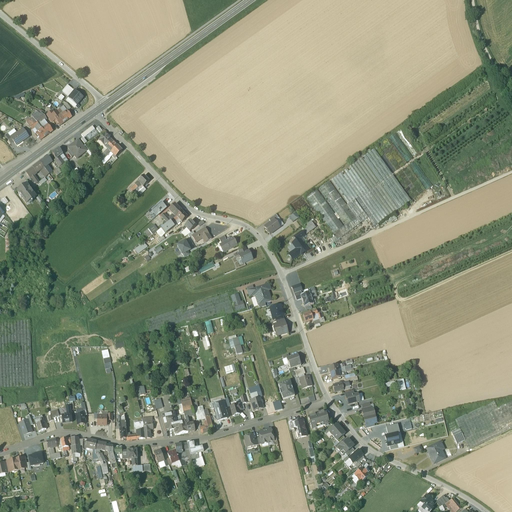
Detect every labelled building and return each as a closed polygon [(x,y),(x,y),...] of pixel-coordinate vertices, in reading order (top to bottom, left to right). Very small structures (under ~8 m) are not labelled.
[(79,95),(74,91),(71,95),(69,97),(68,99),(76,106),(77,105),(83,98),(79,95)] [(52,116),(55,120),(61,116),(58,111),(57,111),(58,112),(52,116)] [(63,114),(61,116),(66,122),(72,118),(67,111),(63,114)] [(40,117),(41,116),(37,112),(29,118),(25,121),(29,127),(33,124),(32,123),(35,121),(40,117)] [(52,116),(50,113),(46,116),(52,123),(54,121),(55,120),(52,116)] [(55,120),(56,122),(60,127),(66,122),(61,116),(55,120)] [(40,117),(35,121),(38,125),(42,130),(44,128),(40,123),(42,121),(40,117)] [(44,128),(42,130),(47,136),(53,132),(48,125),(44,128)] [(92,127),(82,136),(83,138),(84,139),(95,130),(92,127)] [(11,138),(10,139),(13,143),(14,143),(16,145),(22,141),(23,142),(29,137),(23,129),(11,138)] [(39,131),(36,134),(41,141),(47,136),(42,130),(39,131)] [(105,134),(98,140),(102,144),(104,146),(108,141),(110,139),(105,134)] [(390,139),(406,162),(412,158),(396,135),(390,139)] [(108,141),(104,146),(106,148),(112,141),(110,139),(108,141)] [(112,141),(106,148),(108,149),(111,153),(117,147),(112,141)] [(79,142),(73,146),(72,145),(68,149),(70,151),(74,156),(77,154),(79,158),(87,152),(83,147),(79,142)] [(85,145),(83,147),(91,157),(93,155),(85,145)] [(117,147),(111,153),(113,155),(116,158),(122,151),(117,147)] [(63,155),(58,149),(52,154),(56,160),(60,157),(63,155)] [(111,153),(108,149),(102,155),(98,159),(102,162),(111,153)] [(375,227),(411,202),(375,150),(331,180),(349,206),(347,207),(330,182),(319,189),(346,227),(344,228),(318,191),(308,198),(337,240),(369,218),(375,227)] [(111,153),(102,162),(104,165),(110,159),(110,158),(113,155),(111,153)] [(47,157),(40,163),(44,168),(47,166),(52,163),(47,157)] [(56,160),(54,161),(59,168),(65,164),(60,157),(56,160)] [(409,166),(426,191),(432,187),(415,162),(409,166)] [(40,163),(32,168),(36,174),(41,171),(44,168),(40,163)] [(52,173),(47,166),(44,168),(49,175),(52,173)] [(32,168),(25,173),(29,179),(31,178),(33,176),(36,174),(32,168)] [(44,168),(41,171),(46,178),(49,175),(44,168)] [(144,176),(138,182),(141,185),(143,187),(149,182),(144,176)] [(36,198),(27,185),(23,187),(21,187),(21,189),(17,192),(20,195),(22,197),(22,198),(26,205),(30,202),(32,202),(33,200),(36,198)] [(138,188),(135,185),(129,190),(132,193),(136,190),(138,188)] [(154,214),(156,217),(165,209),(161,204),(156,209),(152,212),(154,214)] [(175,205),(169,211),(176,218),(176,217),(181,212),(175,205)] [(156,209),(154,206),(148,212),(151,216),(154,214),(152,212),(156,209)] [(168,212),(161,217),(167,224),(170,222),(167,218),(171,216),(168,212)] [(181,212),(176,217),(178,219),(182,223),(187,217),(181,212)] [(289,218),(293,223),(300,219),(296,213),(289,218)] [(271,223),(264,227),(266,230),(265,230),(267,233),(268,233),(270,235),(279,228),(274,221),(274,220),(271,223)] [(191,221),(185,227),(190,232),(196,227),(191,221)] [(170,222),(161,229),(165,234),(174,227),(172,224),(170,222)] [(309,233),(313,230),(308,224),(305,226),(306,228),(309,233)] [(155,225),(144,233),(149,239),(160,231),(155,225)] [(205,229),(192,236),(196,243),(202,239),(205,243),(206,243),(211,239),(205,229)] [(301,233),(293,238),(294,239),(289,243),(295,251),(291,254),(291,253),(288,255),(292,261),(301,254),(303,252),(304,253),(308,251),(300,240),(304,236),(301,233)] [(224,236),(219,239),(222,244),(227,241),(224,236)] [(222,244),(221,245),(225,252),(237,246),(235,242),(235,241),(234,241),(233,238),(227,241),(222,244)] [(188,247),(185,242),(177,246),(182,256),(183,255),(188,252),(190,251),(188,247)] [(143,244),(135,250),(138,254),(146,248),(143,244)] [(244,247),(238,250),(240,256),(247,253),(244,247)] [(240,256),(239,256),(242,261),(243,261),(244,264),(252,260),(248,252),(247,253),(240,256)] [(199,269),(201,274),(216,267),(214,263),(199,269)] [(254,290),(248,292),(250,297),(255,296),(258,306),(265,304),(270,302),(266,292),(271,290),(269,285),(254,290)] [(301,292),(294,294),(296,301),(301,300),(300,297),(300,296),(301,296),(302,296),(301,292)] [(225,315),(236,311),(234,307),(231,298),(230,293),(146,322),(150,333),(185,321),(187,325),(223,312),(225,315)] [(312,299),(310,294),(310,293),(309,293),(302,296),(301,296),(300,296),(300,297),(301,300),(304,308),(305,308),(313,305),(314,305),(313,304),(312,299)] [(238,295),(231,298),(234,307),(238,305),(238,304),(241,303),(238,295)] [(241,303),(238,304),(238,305),(234,307),(236,311),(244,309),(242,303),(241,303)] [(280,306),(270,309),(273,319),(275,318),(283,316),(280,306)] [(316,311),(303,316),(305,323),(313,320),(312,316),(317,314),(316,311)] [(30,321),(0,321),(0,397),(1,398),(0,388),(32,387),(30,321)] [(285,323),(279,325),(277,325),(273,326),(275,331),(277,332),(278,336),(288,334),(285,323)] [(106,373),(111,373),(110,369),(112,369),(108,350),(102,351),(106,373)] [(289,358),(286,359),(288,364),(299,360),(299,361),(299,360),(297,355),(289,358)] [(299,360),(288,364),(290,369),(290,370),(294,368),(301,366),(299,361),(299,360)] [(233,365),(224,368),(226,375),(235,372),(233,365)] [(295,371),(294,371),(296,377),(305,374),(303,368),(295,371)] [(309,377),(299,380),(302,389),(312,386),(309,377)] [(399,391),(406,390),(403,379),(397,381),(399,391)] [(290,382),(278,385),(283,400),(294,397),(290,382)] [(341,384),(333,386),(334,393),(343,391),(342,388),(341,384)] [(354,396),(346,398),(348,405),(359,402),(357,395),(354,396)] [(409,397),(405,399),(408,408),(414,406),(412,400),(409,399),(409,397)] [(259,399),(251,402),(254,412),(262,409),(259,399)] [(192,410),(189,400),(181,402),(182,405),(183,410),(182,410),(184,415),(184,419),(187,418),(195,417),(193,410),(192,410)] [(494,402),(455,421),(459,429),(464,441),(469,450),(511,429),(511,400),(497,408),(494,402)] [(161,403),(155,404),(157,413),(163,411),(161,403)] [(214,406),(213,407),(214,409),(218,422),(227,419),(224,409),(223,404),(214,406)] [(237,405),(230,407),(233,417),(234,416),(234,417),(239,416),(238,415),(240,415),(239,411),(241,411),(240,405),(237,406),(237,405)] [(194,410),(195,415),(204,413),(204,412),(202,407),(194,410)] [(362,412),(362,413),(365,426),(366,426),(373,424),(376,423),(373,410),(371,410),(362,412)] [(205,419),(205,418),(204,413),(195,415),(197,421),(205,419)] [(320,414),(313,416),(308,418),(309,421),(310,426),(311,426),(311,429),(315,428),(315,429),(325,426),(325,425),(328,424),(327,422),(328,422),(326,416),(325,413),(320,414)] [(184,415),(175,417),(174,414),(170,415),(173,425),(185,422),(184,419),(184,415)] [(67,415),(61,416),(63,424),(72,423),(71,415),(67,415)] [(83,415),(76,415),(77,426),(85,425),(83,415)] [(170,415),(163,416),(161,419),(165,431),(169,431),(169,432),(174,431),(173,425),(170,415)] [(42,416),(34,419),(39,432),(46,430),(46,428),(47,427),(46,424),(44,424),(42,416)] [(106,417),(102,417),(102,416),(98,416),(98,426),(106,426),(106,421),(106,417)] [(124,416),(118,417),(119,431),(126,430),(124,416)] [(152,419),(142,420),(143,423),(144,427),(149,426),(150,430),(153,430),(152,419)] [(24,436),(32,433),(30,426),(28,421),(20,424),(24,436)] [(292,424),(294,430),(295,433),(297,433),(299,439),(306,437),(303,421),(292,424)] [(185,422),(173,425),(174,431),(175,436),(178,435),(178,436),(188,433),(186,426),(185,422)] [(143,423),(134,424),(135,431),(136,431),(137,431),(144,431),(144,429),(144,427),(143,423)] [(189,425),(186,426),(188,433),(195,432),(193,424),(189,425)] [(335,427),(329,432),(333,437),(341,430),(337,425),(335,427)] [(205,428),(200,429),(202,435),(213,432),(211,426),(208,427),(205,428)] [(398,426),(386,428),(388,436),(397,434),(399,433),(398,426)] [(464,441),(459,429),(451,433),(457,445),(464,441)] [(271,430),(265,431),(268,443),(274,442),(272,435),(271,430)] [(341,430),(333,437),(337,441),(342,436),(345,434),(341,430)] [(144,431),(137,431),(136,431),(137,437),(135,437),(136,441),(138,441),(138,440),(145,439),(144,431)] [(265,431),(258,433),(259,438),(261,445),(268,443),(265,431)] [(397,434),(388,436),(385,437),(388,448),(390,447),(397,445),(399,445),(397,434)] [(253,436),(244,438),(246,446),(249,446),(251,447),(255,446),(254,439),(253,436)] [(67,439),(60,441),(62,449),(65,449),(68,448),(68,444),(67,439)] [(55,440),(46,442),(48,449),(52,448),(57,447),(55,440)] [(337,449),(337,450),(340,454),(342,452),(345,454),(348,451),(349,451),(352,448),(353,447),(348,440),(343,444),(337,449)] [(96,443),(87,441),(86,447),(86,449),(93,450),(95,451),(96,443)] [(313,464),(317,462),(311,441),(307,442),(313,464)] [(440,442),(426,449),(428,454),(429,453),(431,457),(430,458),(434,465),(443,460),(439,450),(443,448),(440,442)] [(106,444),(96,443),(95,451),(99,450),(105,452),(106,444)] [(113,446),(106,444),(105,452),(108,453),(111,453),(111,452),(113,446)] [(187,444),(181,445),(182,451),(185,451),(185,453),(187,457),(190,456),(189,451),(187,444)] [(189,451),(190,456),(197,454),(201,453),(204,452),(202,447),(197,448),(194,449),(194,444),(187,444),(189,451)] [(122,448),(113,448),(113,452),(113,454),(114,456),(122,455),(122,448)] [(348,451),(345,454),(347,457),(354,451),(352,448),(349,451),(348,451)] [(136,451),(127,451),(128,461),(133,460),(137,460),(137,458),(139,458),(138,454),(136,454),(136,451)] [(175,451),(167,454),(169,459),(170,461),(172,465),(179,462),(176,455),(175,451)] [(349,459),(348,460),(349,460),(352,464),(355,462),(362,456),(358,451),(349,459)] [(160,452),(154,454),(158,464),(164,462),(164,461),(160,453),(160,452)] [(179,454),(176,455),(179,462),(181,468),(186,466),(184,463),(184,461),(182,462),(181,459),(181,457),(179,454)] [(36,456),(29,458),(31,467),(34,466),(34,467),(40,466),(40,465),(43,464),(42,460),(41,455),(36,456)] [(100,456),(99,457),(98,456),(97,457),(98,459),(100,462),(100,463),(102,472),(103,475),(108,474),(106,465),(105,462),(102,456),(101,455),(100,456)] [(362,456),(355,462),(357,464),(364,458),(362,456)] [(22,458),(15,460),(18,471),(24,470),(24,467),(22,459),(22,458)] [(199,459),(192,461),(195,469),(204,465),(202,458),(199,459)] [(15,460),(9,461),(9,462),(11,472),(18,471),(15,460)] [(361,468),(353,475),(356,478),(355,479),(358,482),(358,481),(361,484),(369,477),(366,474),(367,473),(365,470),(364,471),(361,468)] [(432,501),(426,496),(420,503),(424,506),(420,510),(422,511),(430,511),(432,510),(431,509),(434,506),(431,503),(432,501)] [(443,496),(436,502),(440,507),(442,506),(445,504),(449,502),(446,498),(446,499),(443,496)] [(456,511),(460,509),(453,500),(449,502),(451,504),(449,506),(453,511),(456,511)] [(449,502),(445,504),(449,510),(448,511),(449,511),(450,511),(453,511),(449,506),(451,504),(449,502)]
